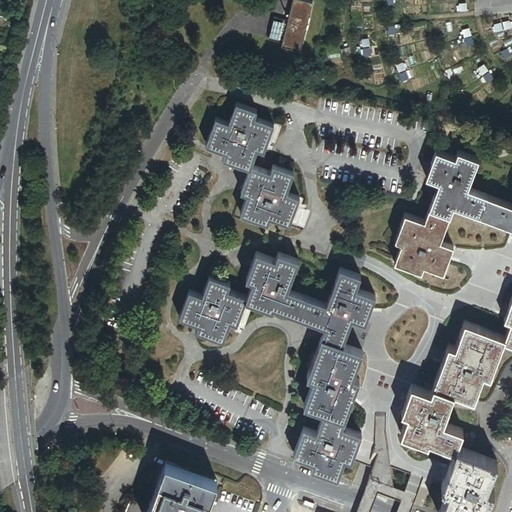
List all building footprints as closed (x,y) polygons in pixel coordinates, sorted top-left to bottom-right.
[(272,20),(266,42),(280,45),(279,48),(298,54),(311,6),(292,0),(286,23),(272,20)] [(250,170),(252,165),(258,149),(263,151),(273,124),(254,116),(256,110),(236,103),(229,122),(216,118),(206,145),(225,152),(222,159),(250,170)] [(439,182),(429,208),(449,216),(453,206),(479,215),(486,195),(468,188),(479,159),(458,151),(456,158),(436,150),(426,177),(439,182)] [(271,172),(252,165),(250,170),(241,193),(247,195),(240,214),(267,224),(270,217),(289,224),(299,197),(287,193),(294,173),(274,166),(271,172)] [(511,204),(486,195),(479,215),(511,227),(511,231),(511,204)] [(511,231),(511,227),(479,215),(453,206),(449,216),(440,241),(453,246),(443,273),(424,266),(422,272),(395,263),(396,260),(370,251),(361,276),(357,289),(376,296),(366,323),(371,325),(362,351),(363,352),(353,378),(360,380),(345,421),(342,427),(361,434),(351,461),(363,466),(375,470),(378,464),(442,488),(456,451),(429,441),(428,444),(401,434),(409,415),(402,412),(412,386),(431,393),(434,385),(449,345),(456,348),(465,322),(505,337),(511,320),(504,318),(511,297),(511,231)] [(449,216),(429,208),(424,221),(405,214),(396,241),(402,243),(396,260),(395,263),(422,272),(424,266),(443,273),(453,246),(440,241),(449,216)] [(274,308),(300,317),(307,297),(288,290),(299,261),(278,254),(276,260),(256,253),(246,280),(253,282),(247,298),(246,301),(273,311),(274,308)] [(324,333),(322,337),(343,344),(344,340),(352,318),(366,323),(376,296),(357,289),(361,276),(341,269),(327,305),(307,297),(300,317),(326,327),(324,333)] [(246,301),(247,298),(227,291),(230,282),(210,275),(203,294),(190,290),(180,317),(199,324),(197,331),(224,341),(231,321),(238,324),(246,301)] [(434,385),(454,393),(474,400),(484,374),(491,377),(504,340),(505,337),(465,322),(456,348),(449,345),(434,385)] [(305,406),(324,413),(345,421),(360,380),(353,378),(363,352),(362,351),(343,344),(322,337),(307,377),(314,379),(305,406)] [(456,451),(456,449),(463,430),(443,423),(454,393),(434,385),(431,393),(412,386),(402,412),(409,415),(401,434),(428,444),(429,441),(456,451)] [(314,462),(311,469),(338,479),(345,459),(351,461),(361,434),(342,427),(345,421),(324,413),(317,433),(304,429),(295,455),(314,462)] [(448,490),(440,511),(486,511),(494,491),(487,488),(496,464),(456,449),(456,451),(442,488),(448,490)] [(206,511),(218,482),(166,463),(150,506),(148,511),(206,511)]
